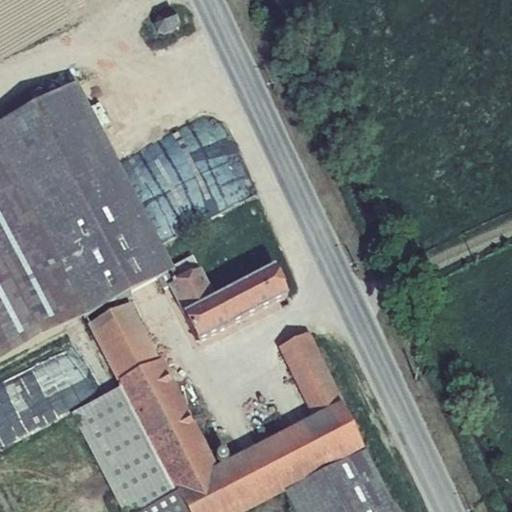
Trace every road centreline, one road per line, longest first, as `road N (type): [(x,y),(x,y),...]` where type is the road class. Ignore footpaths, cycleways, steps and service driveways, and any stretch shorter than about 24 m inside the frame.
road 1 (unclassified): [(448,511),(208,0)]
road 2 (track): [(351,304),(511,231)]
